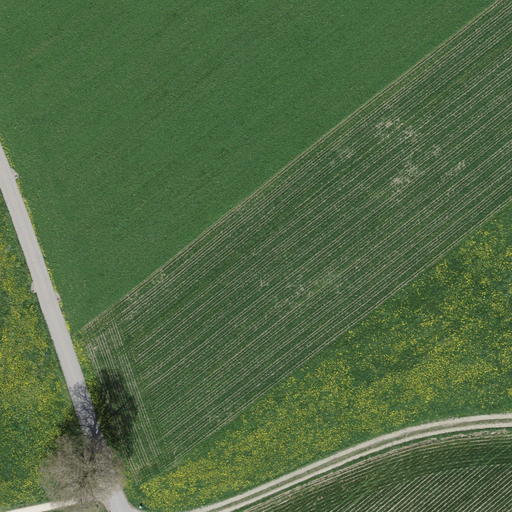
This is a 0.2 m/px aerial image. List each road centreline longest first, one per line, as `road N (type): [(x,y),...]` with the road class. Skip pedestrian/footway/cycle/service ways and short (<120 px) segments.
road 1 (unclassified): [(121,511),(0,161)]
road 2 (track): [(209,511),(396,438),(511,420)]
